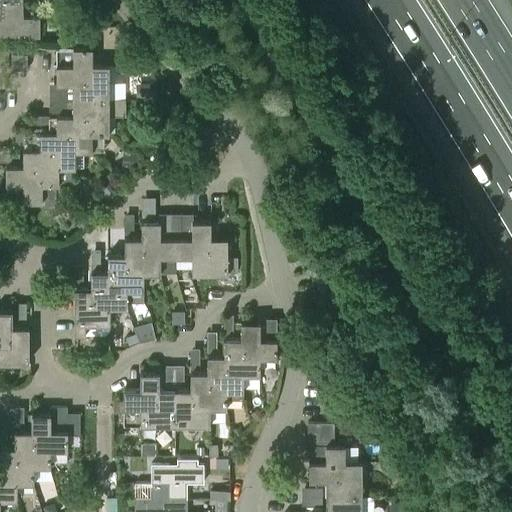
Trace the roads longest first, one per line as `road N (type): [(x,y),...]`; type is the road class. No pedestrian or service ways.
road 1 (residential): [(42,392),(87,391),(133,354),(185,342),(217,305),(284,290)]
road 2 (residential): [(39,265),(78,247),(143,183),(218,179),(250,158)]
road 3 (motorway): [(385,0),(511,207)]
road 4 (residential): [(246,511),(292,380),(284,290)]
road 5 (residential): [(250,158),(226,116),(123,0)]
road 6 (residential): [(284,290),(250,158)]
road 7 (residential): [(42,392),(39,265)]
